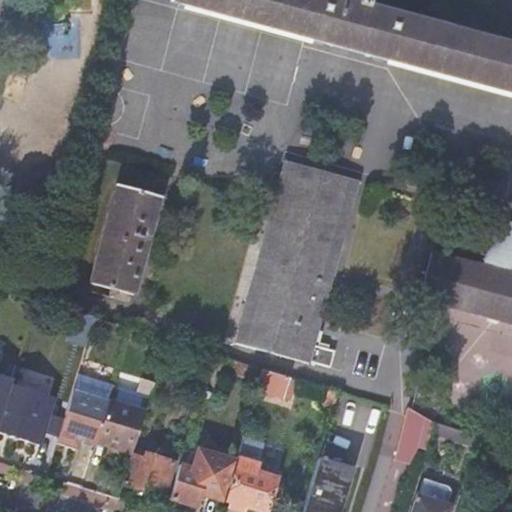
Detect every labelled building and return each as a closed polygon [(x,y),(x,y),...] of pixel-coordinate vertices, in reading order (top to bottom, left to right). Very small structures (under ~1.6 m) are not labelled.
[(511,48),(332,0),(170,0),(170,2),(511,94),(511,48)] [(283,162),(234,345),(308,364),(357,182),(283,162)] [(116,187),(89,285),(132,296),(160,199),(116,187)] [(511,276),(430,255),(418,298),(511,323),(511,276)] [(34,309),(37,301),(3,291),(0,299),(34,309)] [(93,319),(74,313),(66,342),(84,348),(90,329),(93,319)] [(123,328),(93,319),(90,329),(120,339),(123,328)] [(260,371),(213,356),(210,366),(257,381),(260,371)] [(47,433),(58,436),(64,416),(53,413),(59,395),(13,381),(14,376),(0,371),(0,432),(43,446),(47,433)] [(282,397),(287,379),(260,371),(257,381),(255,389),(282,397)] [(112,387),(107,401),(143,412),(148,398),(112,387)] [(107,404),(71,393),(64,416),(58,436),(78,442),(94,447),(94,445),(107,404)] [(107,401),(107,404),(94,445),(110,449),(130,456),(132,451),(143,412),(107,401)] [(409,409),(396,456),(419,463),(432,416),(409,409)] [(474,447),(477,437),(432,424),(430,433),(474,447)] [(511,459),(511,448),(477,437),(474,447),(511,459)] [(130,456),(121,486),(162,498),(173,464),(136,454),(137,452),(132,451),(130,456)] [(179,466),(169,500),(195,508),(200,494),(221,500),(232,464),(198,454),(194,471),(179,466)] [(338,511),(351,470),(317,459),(301,511),(338,511)] [(237,468),(226,502),(258,511),(265,511),(275,480),(254,474),(256,465),(244,461),(241,470),(237,468)] [(416,499),(412,511),(446,511),(448,508),(416,499)]
